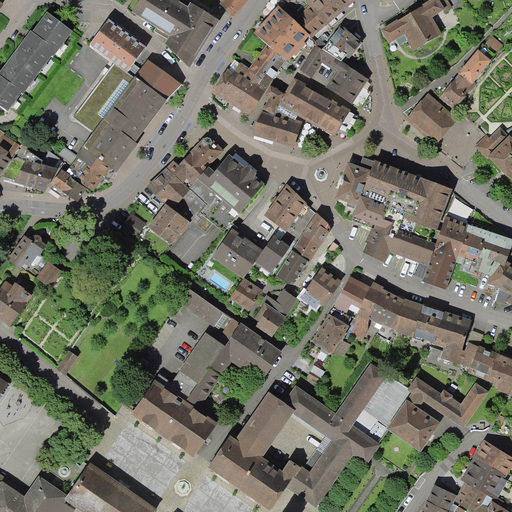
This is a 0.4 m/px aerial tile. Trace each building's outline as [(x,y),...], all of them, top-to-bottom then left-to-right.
[(0,0),(0,16),(8,5),(0,0)] [(191,8),(177,0),(145,0),(137,14),(173,37),(168,45),(194,68),(222,20),(195,3),(191,8)] [(249,0),(225,0),(222,4),(235,15),(249,0)] [(306,0),(282,0),(284,2),(280,5),(311,37),(312,37),(326,24),(306,0)] [(355,0),(354,0),(306,0),(326,24),(355,0)] [(442,0),(434,0),(383,29),(391,45),(408,36),(416,51),(444,35),(434,17),(448,10),(442,0)] [(280,5),(255,34),(267,43),(286,59),(292,63),(311,37),(280,5)] [(73,32),(50,15),(36,34),(34,32),(2,75),(1,73),(0,74),(0,103),(12,112),(26,94),(27,95),(73,32)] [(149,48),(112,22),(95,45),(117,63),(76,118),(96,132),(85,148),(113,168),(121,174),(142,145),(139,142),(184,85),(149,60),(141,70),(137,66),(149,48)] [(353,34),(341,24),(321,49),(344,64),(361,43),(360,37),(355,33),(353,34)] [(503,46),(492,37),(486,44),(497,53),(503,46)] [(261,78),(258,82),(266,88),(286,59),(267,43),(249,68),(261,78)] [(321,49),(316,46),(300,71),(313,78),(322,63),(337,72),(326,88),(352,104),(368,78),(344,64),(321,49)] [(494,60),(480,52),(441,97),(457,111),(494,60)] [(249,68),(235,59),(212,92),(241,109),(258,82),(261,78),(249,68)] [(281,101),(292,107),(291,110),(298,115),(317,125),(333,99),(294,77),(286,91),(281,101)] [(266,88),(258,82),(241,109),(250,115),(266,88)] [(286,91),(273,84),(266,96),(269,98),(262,110),(295,119),(298,115),(291,110),(292,107),(281,101),(286,91)] [(429,95),(407,120),(436,145),(457,120),(429,95)] [(333,99),(317,125),(335,135),(339,126),(348,131),(358,114),(333,99)] [(261,109),(253,134),(293,146),(301,121),(295,119),(262,110),(261,109)] [(508,136),(500,128),(489,139),(488,137),(478,147),(488,156),(508,136)] [(0,179),(21,148),(0,132),(0,179)] [(187,178),(192,183),(208,166),(223,150),(212,140),(210,137),(207,136),(204,137),(202,140),(179,165),(187,178)] [(511,138),(510,136),(489,157),(511,180),(511,138)] [(31,151),(25,163),(18,183),(49,191),(53,185),(73,195),(72,197),(80,203),(89,191),(93,193),(104,178),(89,167),(78,181),(54,166),(58,160),(29,137),(23,146),(31,151)] [(113,168),(85,148),(78,157),(107,178),(113,168)] [(192,183),(188,187),(190,189),(206,204),(197,215),(201,219),(196,224),(206,232),(213,223),(224,232),(265,182),(229,153),(213,171),(208,166),(192,183)] [(190,189),(188,187),(183,182),(187,178),(179,165),(174,159),(147,185),(164,202),(166,199),(175,206),(183,196),(190,189)] [(373,162),(369,172),(364,188),(387,197),(390,190),(421,202),(415,216),(409,213),(407,219),(438,231),(452,192),(373,162)] [(369,172),(349,164),(337,197),(357,205),(360,196),(364,188),(369,172)] [(307,201),(287,183),(264,214),(286,230),(298,214),(302,218),(310,207),(306,203),(307,201)] [(197,215),(206,204),(190,189),(183,196),(185,198),(175,209),(188,219),(191,222),(197,215)] [(385,205),(360,196),(357,205),(353,216),(376,224),(374,229),(389,235),(393,223),(383,219),(386,212),(383,210),(385,205)] [(389,235),(374,229),(364,253),(387,263),(392,252),(430,265),(426,281),(450,290),(460,262),(493,277),(489,282),(511,294),(511,300),(510,303),(511,304),(511,262),(510,261),(511,255),(511,238),(470,225),(475,209),(453,200),(439,243),(403,229),(389,235)] [(150,228),(170,243),(188,219),(175,209),(167,203),(150,228)] [(320,245),(321,245),(330,231),(325,227),(328,223),(316,211),(302,232),(303,233),(320,245)] [(146,223),(132,214),(121,230),(135,239),(146,223)] [(232,227),(213,255),(243,277),(254,260),(262,249),(232,227)] [(254,260),(271,272),(290,245),(274,233),(262,249),(254,260)] [(320,245),(303,233),(292,249),(308,261),(310,262),(320,245)] [(31,239),(25,235),(9,258),(25,269),(29,264),(37,253),(39,254),(46,244),(42,240),(41,236),(38,234),(34,234),(31,239)] [(339,245),(333,241),(328,249),(333,253),(339,245)] [(308,261),(292,249),(275,275),(288,284),(299,277),(308,261)] [(62,270),(48,261),(37,277),(51,286),(62,270)] [(342,280),(322,266),(300,297),(316,308),(320,303),(324,306),(342,280)] [(263,290),(243,277),(230,297),(249,310),(263,290)] [(364,285),(350,278),(335,308),(349,315),(364,285)] [(12,284),(6,280),(0,287),(0,317),(11,325),(32,294),(15,281),(12,284)] [(425,309),(374,283),(355,319),(357,320),(350,336),(370,347),(377,333),(369,330),(374,321),(413,339),(425,309)] [(224,312),(189,287),(179,302),(214,326),(224,312)] [(276,300),(267,294),(263,300),(265,301),(255,317),(259,320),(255,325),(272,336),(298,298),(284,289),(276,300)] [(475,322),(428,306),(416,336),(445,348),(442,360),(462,366),(475,322)] [(350,327),(332,316),(315,343),(334,354),(350,327)] [(228,348),(207,333),(180,372),(200,385),(188,402),(205,414),(211,405),(206,401),(233,364),(260,383),(277,360),(280,355),(242,328),(228,348)] [(511,358),(480,346),(472,369),(492,376),(491,382),(501,387),(499,391),(511,394),(511,358)] [(69,350),(57,368),(65,374),(78,356),(69,350)] [(301,468),(287,487),(316,507),(353,454),(367,463),(380,445),(352,425),(387,374),(371,364),(336,414),(296,386),(284,403),(269,392),(236,439),(262,457),(291,415),(328,440),(307,470),(302,466),(301,468)] [(314,364),(306,376),(316,382),(319,377),(321,377),(325,371),(314,364)] [(0,395),(12,379),(0,370),(0,395)] [(441,394),(417,377),(408,389),(412,392),(407,400),(418,408),(424,400),(463,428),(488,392),(476,383),(461,405),(452,398),(452,396),(444,390),(441,394)] [(135,414),(198,458),(220,426),(157,382),(135,414)] [(418,408),(407,400),(387,428),(420,451),(430,437),(440,423),(418,408)] [(236,439),(230,436),(209,467),(270,510),(287,487),(301,468),(290,460),(282,471),(262,457),(236,439)] [(511,511),(495,502),(511,471),(511,456),(487,440),(474,462),(481,465),(461,503),(475,511),(511,511)] [(76,506),(85,511),(155,511),(158,508),(90,463),(88,466),(68,496),(66,499),(76,506)] [(28,492),(7,478),(1,486),(0,487),(0,511),(71,511),(76,506),(66,499),(68,496),(39,476),(28,492)] [(453,511),(462,495),(437,483),(422,511),(453,511)]
